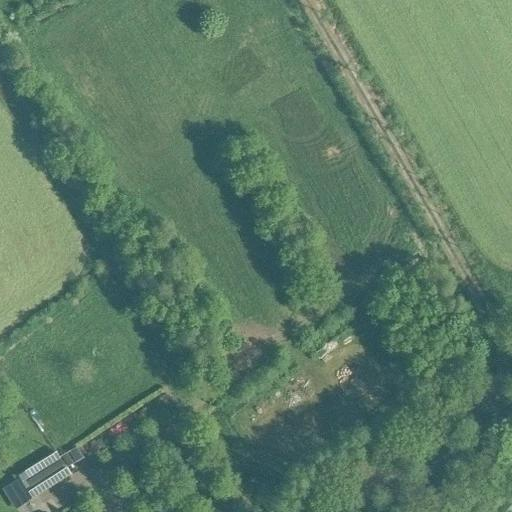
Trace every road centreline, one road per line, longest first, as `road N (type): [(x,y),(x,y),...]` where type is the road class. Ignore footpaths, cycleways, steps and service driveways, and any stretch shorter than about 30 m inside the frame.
road 1 (unknown): [(312,0),(511,336)]
road 2 (secondary): [(345,511),(511,380)]
